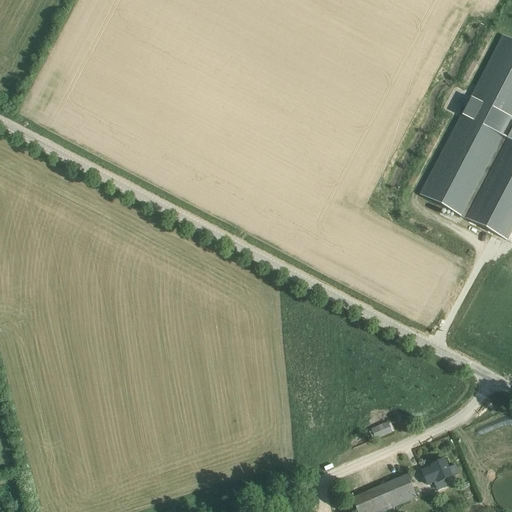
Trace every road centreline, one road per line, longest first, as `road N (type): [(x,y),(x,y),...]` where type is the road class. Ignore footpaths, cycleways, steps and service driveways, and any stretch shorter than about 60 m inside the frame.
road 1 (unclassified): [(489,372),(0,125)]
road 2 (unclassified): [(248,511),(430,434),(474,403),(489,372)]
